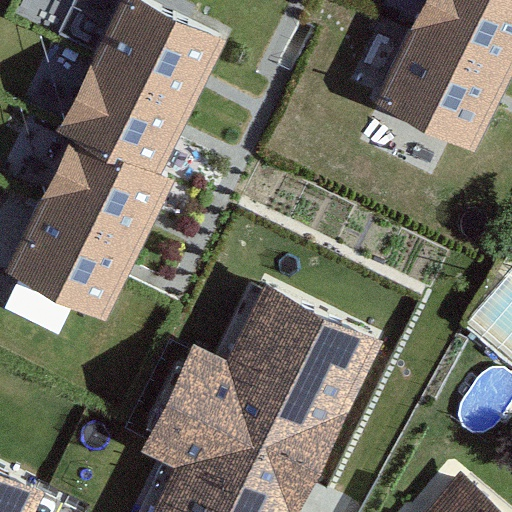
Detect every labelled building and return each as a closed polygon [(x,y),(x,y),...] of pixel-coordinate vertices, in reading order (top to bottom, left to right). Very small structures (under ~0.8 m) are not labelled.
[(228,39),(148,0),(122,0),(58,131),(73,138),(6,274),(106,322),(176,180),(162,173),(228,39)] [(511,0),(429,0),(378,101),(474,150),(511,74),(511,0)] [(296,511),(378,342),(268,290),(233,364),(193,345),(143,450),(179,467),(157,511),(296,511)] [(511,511),(511,504),(459,462),(419,511),(511,511)] [(0,511),(19,511),(29,492),(0,477),(0,511)]
